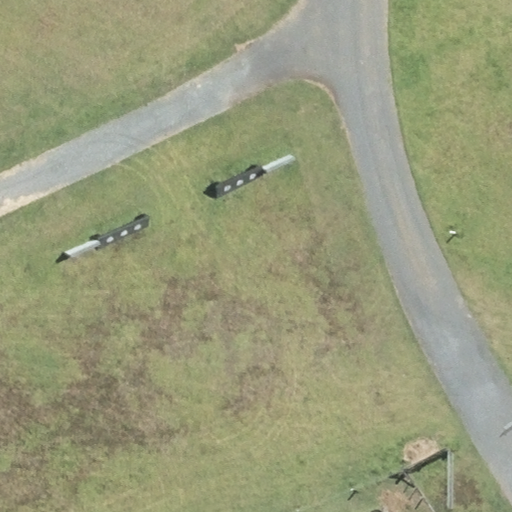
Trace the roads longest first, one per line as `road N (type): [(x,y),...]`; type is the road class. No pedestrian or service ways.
road 1 (unknown): [(351,0),(346,36),(511,459)]
road 2 (unknown): [(0,205),(75,181),(346,36)]
